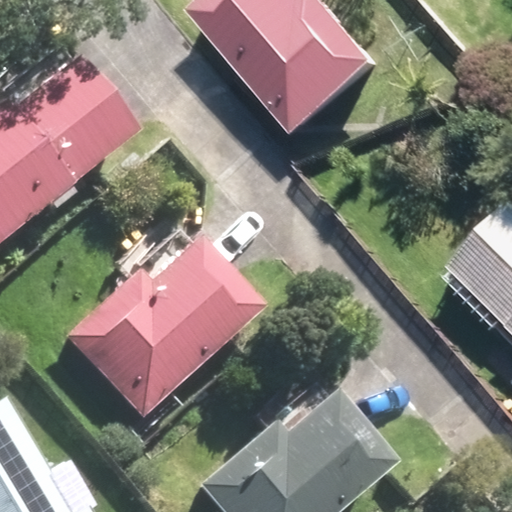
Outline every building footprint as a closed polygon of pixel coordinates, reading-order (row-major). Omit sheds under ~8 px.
[(273,0),(221,0),(193,24),(289,136),(368,68),(312,3),(292,21),(273,0)] [(511,0),(436,0),(485,50),(511,24),(511,0)] [(45,58),(0,95),(0,229),(111,135),(45,58)] [(511,207),(445,274),(511,340),(511,207)] [(164,242),(60,343),(134,419),(238,317),(164,242)] [(295,396),(186,494),(202,511),(322,511),(366,473),(295,396)] [(33,511),(0,460),(0,511),(33,511)]
